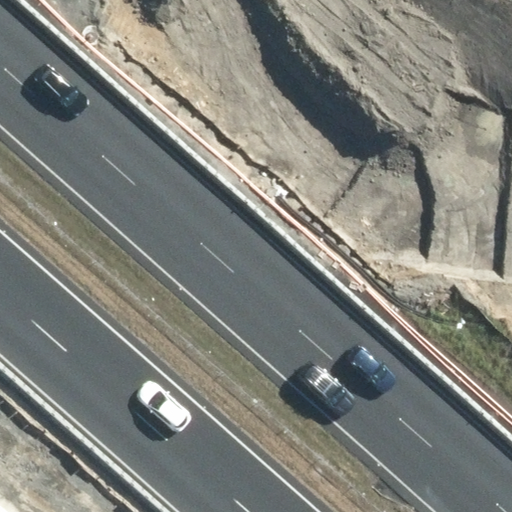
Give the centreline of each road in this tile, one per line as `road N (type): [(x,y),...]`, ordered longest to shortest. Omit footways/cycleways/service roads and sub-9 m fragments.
road 1 (motorway): [(0,39),(511,492)]
road 2 (trunk): [(0,396),(354,0)]
road 3 (motorway): [(318,511),(0,232)]
